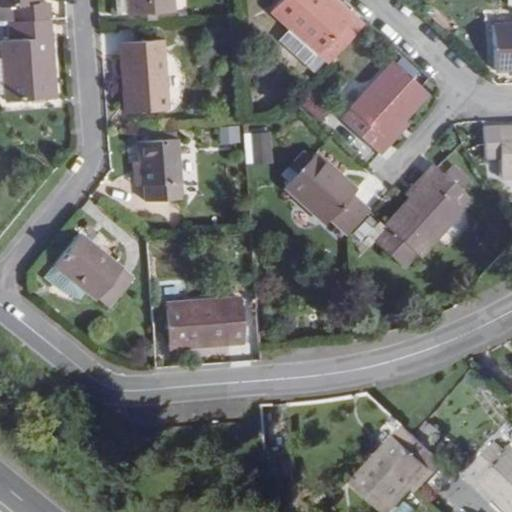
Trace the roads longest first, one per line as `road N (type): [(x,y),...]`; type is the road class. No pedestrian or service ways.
road 1 (residential): [(0,305),(102,386),(131,392),(363,369),(511,312)]
road 2 (residential): [(0,282),(87,164),(81,0)]
road 3 (residential): [(370,0),(464,89)]
road 4 (residential): [(381,183),(464,89)]
